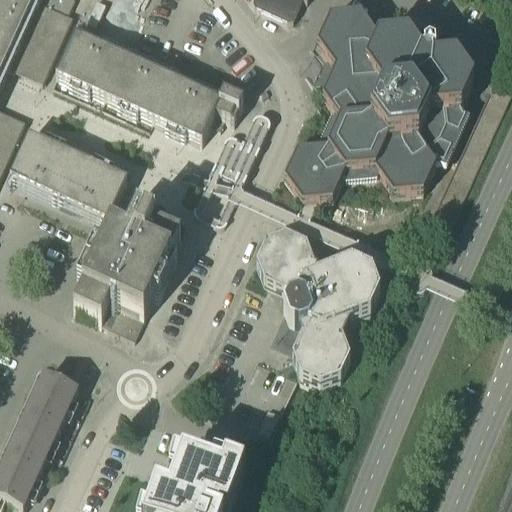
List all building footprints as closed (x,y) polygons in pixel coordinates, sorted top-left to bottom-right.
[(0,0),(0,108),(29,122),(33,113),(72,26),(67,23),(75,7),(71,0),(0,0)] [(257,0),(252,11),(254,15),(288,31),(293,29),(304,9),(308,11),(312,0),(257,0)] [(309,214),(317,213),(332,211),(341,191),(345,193),(377,190),(380,188),(393,206),(423,203),(474,91),(469,84),(456,67),(438,69),(437,65),(443,64),(443,55),(426,48),(419,53),(422,58),(419,60),(408,45),(378,48),(360,23),(329,26),(317,54),(335,79),(322,106),(335,125),(332,127),(319,156),(319,160),(297,162),(284,190),(302,214),(309,214)] [(215,123),(225,128),(234,132),(243,113),(223,104),(220,110),(75,43),(56,86),(202,152),(215,123)] [(443,250),(511,98),(511,97),(509,97),(500,97),(488,98),(419,250),(422,251),(432,251),(443,250)] [(0,185),(29,122),(0,108),(0,185)] [(10,187),(115,234),(122,219),(115,215),(127,189),(29,144),(10,187)] [(129,222),(122,219),(115,234),(112,240),(110,239),(73,320),(135,348),(180,248),(178,247),(147,232),(148,229),(138,224),(137,223),(134,229),(127,225),(129,222)] [(372,262),(334,243),(330,253),(368,270),(372,262)] [(264,292),(267,293),(284,301),(288,309),(286,313),(285,313),(283,318),(289,335),(286,343),(289,351),(297,355),(292,367),(299,387),(320,396),(340,389),(349,368),(342,348),(350,331),(370,323),(379,303),(372,283),(351,274),(331,281),(314,273),(306,253),(293,247),(286,244),(266,251),(256,272),(264,292)] [(0,509),(5,511),(26,511),(77,400),(44,385),(0,481),(0,509)] [(269,439),(272,434),(278,420),(266,415),(258,434),(269,439)] [(155,503),(151,511),(234,511),(244,484),(222,476),(219,485),(213,483),(172,468),(160,504),(155,503)]
